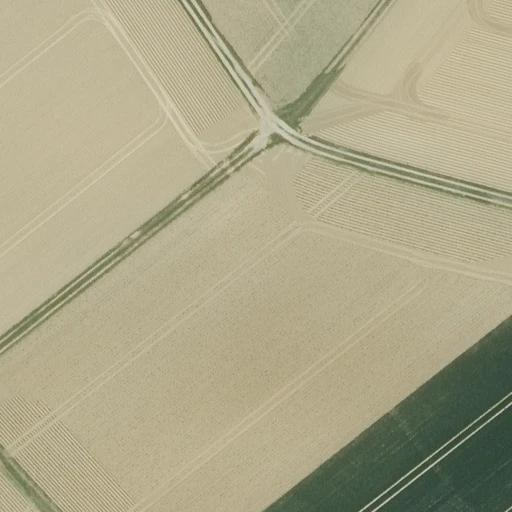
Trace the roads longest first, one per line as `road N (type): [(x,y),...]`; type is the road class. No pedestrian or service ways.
road 1 (track): [(0,350),(274,134)]
road 2 (track): [(277,138),(511,206)]
road 3 (track): [(386,0),(277,138)]
road 4 (track): [(182,0),(277,138)]
